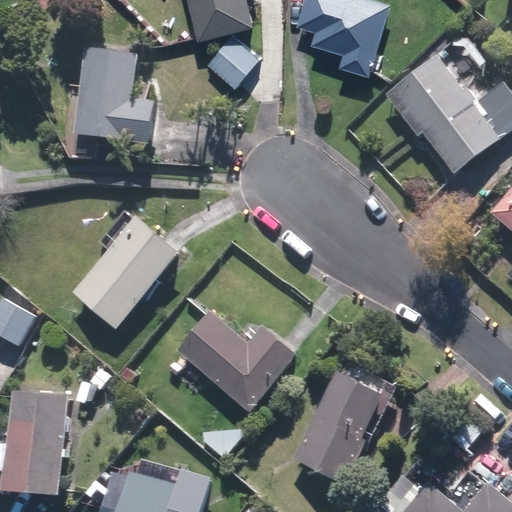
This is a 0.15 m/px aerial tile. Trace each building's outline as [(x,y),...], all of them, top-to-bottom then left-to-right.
[(189,0),(200,41),(257,26),(250,0),(189,0)] [(393,5),(376,0),(305,0),(298,26),(317,32),(313,45),(344,54),(340,67),(371,76),(393,5)] [(211,65),(237,89),(263,61),(236,37),(211,65)] [(141,56),(88,50),(78,138),(154,147),(158,107),(135,105),(141,56)] [(439,60),(388,98),(420,141),(424,138),(455,178),(511,135),(511,95),(505,86),(479,105),(468,90),(464,93),(439,60)] [(511,193),(492,216),(511,233),(511,193)] [(120,334),(183,257),(140,222),(76,298),(120,334)] [(39,321),(5,301),(0,308),(0,338),(22,351),(39,321)] [(213,315),(180,353),(253,417),(302,361),(266,330),(250,348),(213,315)] [(387,398),(340,375),(297,461),(349,487),(370,445),(365,443),(387,398)] [(73,399),(15,394),(6,497),(64,502),(73,399)] [(226,416),(202,438),(224,462),(248,440),(226,416)] [(121,453),(116,469),(103,511),(202,511),(212,480),(121,453)] [(511,511),(511,503),(491,486),(469,511),(462,511),(432,486),(425,494),(406,478),(380,508),(385,511),(511,511)]
